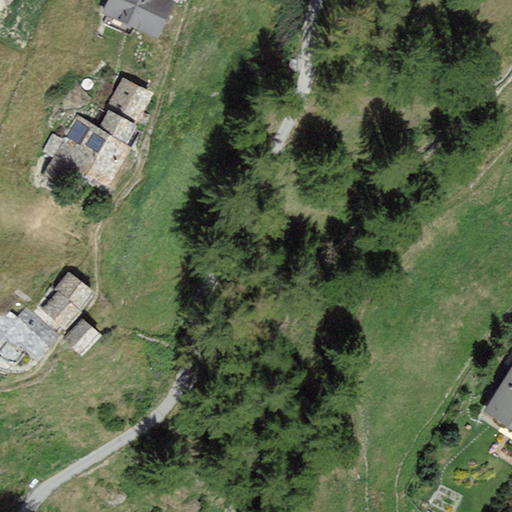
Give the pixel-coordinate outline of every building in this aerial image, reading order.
[(176,2),(171,0),(110,0),(103,16),(159,40),(176,2)] [(154,91),(123,76),(109,107),(140,121),(154,91)] [(138,151),(126,144),(137,127),(108,110),(98,128),(77,116),(53,156),(114,191),(138,151)] [(51,291),(54,294),(41,309),(62,328),(92,294),(68,272),(51,291)] [(57,333),(26,307),(4,333),(34,359),(57,333)] [(100,336),(81,318),(62,338),(82,356),(100,336)] [(511,358),(480,406),(511,427),(511,358)]
